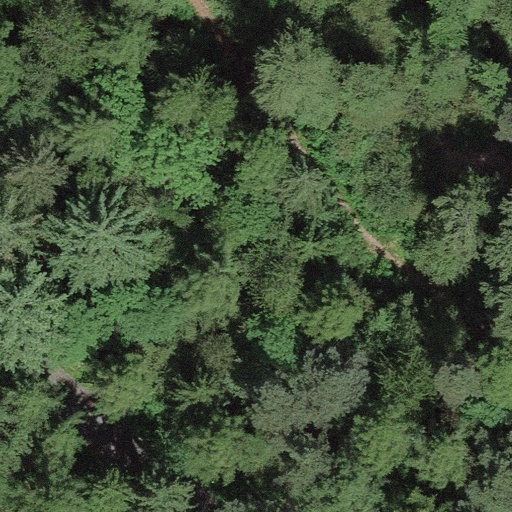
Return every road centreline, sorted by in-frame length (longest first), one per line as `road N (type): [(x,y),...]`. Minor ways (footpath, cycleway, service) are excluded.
road 1 (track): [(511,339),(434,297),(344,199),(191,0)]
road 2 (track): [(0,347),(210,511)]
